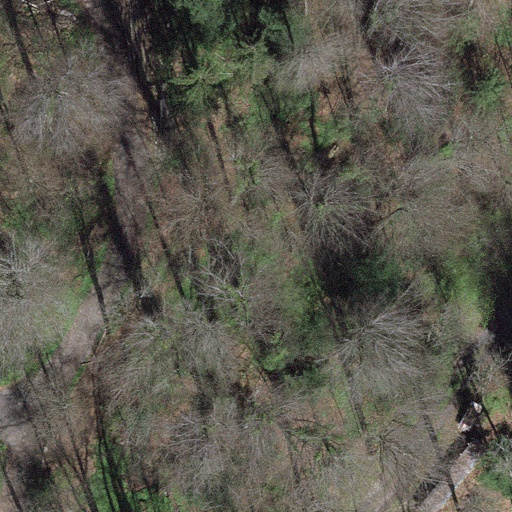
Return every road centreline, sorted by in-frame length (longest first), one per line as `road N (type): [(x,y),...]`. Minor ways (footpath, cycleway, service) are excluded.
road 1 (track): [(15,511),(138,190),(105,0)]
road 2 (track): [(511,322),(371,511)]
